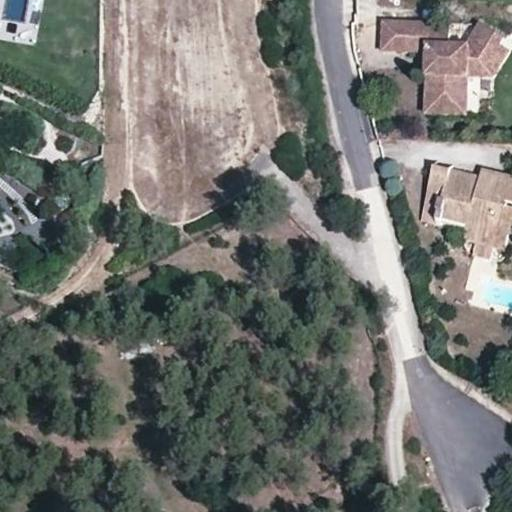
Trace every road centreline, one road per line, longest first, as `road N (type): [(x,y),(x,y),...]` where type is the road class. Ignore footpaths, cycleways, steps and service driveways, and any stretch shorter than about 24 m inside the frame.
road 1 (residential): [(463,448),(406,373),(338,74),(330,0)]
road 2 (track): [(406,373),(393,437),(402,511)]
